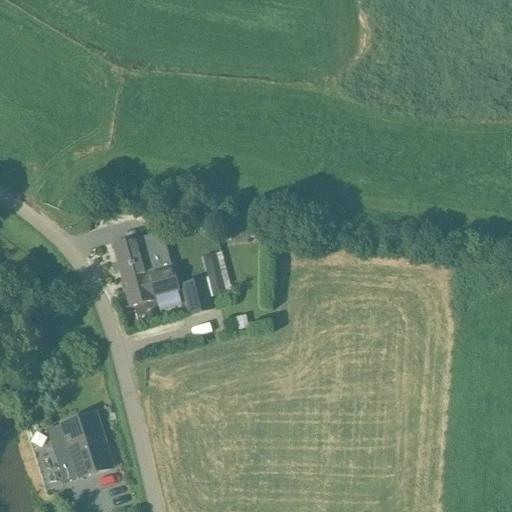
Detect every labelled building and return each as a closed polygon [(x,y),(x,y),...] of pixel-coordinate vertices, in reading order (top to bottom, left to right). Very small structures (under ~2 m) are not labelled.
[(249,222),(249,217),(229,218),(229,229),(221,230),(221,246),(250,245),(250,239),(259,239),(259,222),(249,222)] [(137,240),(112,247),(129,308),(148,303),(154,301),(153,299),(177,292),(176,287),(171,268),(169,268),(166,257),(164,251),(142,257),(137,240)] [(206,280),(182,286),(189,317),(213,311),(210,299),(226,295),(222,276),(206,280)] [(156,310),(146,313),(148,321),(158,318),(156,310)] [(249,329),(246,317),(228,321),(231,333),(249,329)] [(62,426),(47,431),(64,485),(79,480),(112,470),(94,416),(62,426)]
